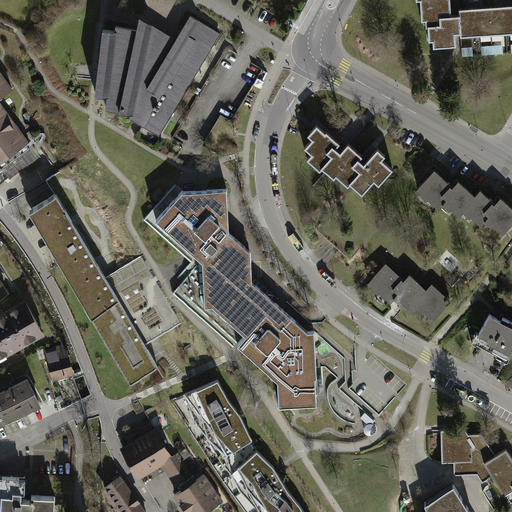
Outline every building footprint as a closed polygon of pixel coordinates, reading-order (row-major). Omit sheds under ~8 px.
[(460,33),(459,14),(455,14),(450,15),(450,12),(451,12),(450,0),(435,0),(436,3),(421,4),(421,12),(422,12),(425,11),(426,19),(426,26),(428,26),(429,32),(433,32),(433,39),(433,46),(456,45),(455,33),(460,33)] [(506,34),(504,6),(497,6),(490,7),(491,35),(506,34)] [(491,35),(490,7),(482,7),(475,8),(476,36),(491,35)] [(476,36),(475,8),(467,8),(459,9),(459,14),(460,33),(461,37),(476,36)] [(176,39),(167,55),(160,50),(160,48),(161,45),(160,42),(159,39),(157,37),(155,35),(152,33),(149,33),(137,30),(116,25),(115,30),(103,29),(95,94),(107,95),(106,108),(133,114),(135,114),(137,114),(138,113),(140,113),(148,117),(143,125),(146,127),(159,135),(220,34),(190,16),(176,39)] [(161,45),(160,48),(160,50),(167,55),(176,39),(140,18),(137,30),(149,33),(152,33),(155,35),(157,37),(159,39),(160,42),(161,45)] [(0,97),(12,88),(1,74),(0,74),(0,54),(1,53),(0,51),(0,97)] [(4,109),(0,111),(0,142),(3,147),(21,133),(4,109)] [(332,171),(335,174),(346,162),(345,161),(355,149),(348,143),(340,152),(338,150),(335,147),(340,143),(326,130),(325,131),(317,124),(310,132),(315,136),(305,147),(312,153),(307,158),(315,166),(318,163),(329,174),(332,171)] [(229,137),(216,129),(206,146),(219,154),(229,137)] [(3,147),(0,148),(0,169),(2,168),(29,148),(31,147),(21,133),(3,147)] [(36,157),(29,148),(2,168),(9,178),(36,157)] [(362,156),(355,149),(345,161),(346,162),(335,174),(343,182),(346,179),(357,190),(359,187),(364,191),(376,178),(381,182),(393,169),(382,159),(385,155),(378,148),(364,164),(361,161),(359,159),(362,156)] [(462,211),(465,209),(475,197),(456,179),(453,182),(450,185),(435,171),(419,188),(422,191),(429,197),(440,208),(443,204),(446,202),(452,208),(460,214),(462,211)] [(176,184),(144,219),(192,262),(197,256),(202,261),(205,305),(213,305),(245,334),(237,343),(278,379),(279,405),(317,403),(316,384),(323,384),(323,367),(316,367),(314,331),(308,331),(269,297),(252,281),(250,251),(229,232),(227,189),(183,190),(176,184)] [(429,197),(422,191),(419,193),(426,200),(429,197)] [(481,191),(475,197),(465,209),(472,215),(482,224),(485,221),(488,218),(494,224),(502,231),(511,220),(511,208),(498,196),(496,198),(493,202),(481,191)] [(56,194),(33,207),(33,208),(30,210),(34,218),(38,216),(45,227),(41,229),(46,238),(50,236),(60,254),(57,256),(62,264),(65,262),(72,273),(68,275),(73,284),(77,281),(83,293),(80,295),(85,303),(88,301),(95,313),(92,315),(97,323),(100,321),(107,332),(103,334),(108,343),(112,341),(122,359),(119,361),(124,369),(127,367),(135,380),(158,366),(56,194)] [(446,202),(443,204),(450,210),(452,208),(446,202)] [(33,208),(33,207),(29,210),(130,382),(135,380),(127,367),(124,369),(119,361),(122,359),(112,341),(108,343),(103,334),(107,332),(100,321),(97,323),(92,315),(95,313),(88,301),(85,303),(80,295),(83,293),(77,281),(73,284),(68,275),(72,273),(65,262),(62,264),(57,256),(60,254),(50,236),(46,238),(41,229),(45,227),(38,216),(34,218),(30,210),(33,208)] [(465,209),(462,211),(470,218),(472,215),(465,209)] [(488,218),(485,221),(492,227),(494,224),(488,218)] [(413,310),(418,304),(421,302),(416,297),(424,288),(410,275),(405,281),(386,265),(370,282),(391,301),(397,295),(413,310)] [(427,291),(424,288),(416,297),(421,302),(418,304),(433,318),(451,299),(448,297),(447,298),(432,285),(427,291)] [(26,302),(0,315),(0,350),(3,348),(6,353),(27,342),(25,337),(40,328),(26,302)] [(501,320),(490,314),(479,333),(481,334),(477,342),(497,353),(499,351),(508,356),(511,348),(511,321),(503,317),(501,320)] [(25,337),(27,342),(28,343),(37,338),(36,337),(43,333),(40,328),(25,337)] [(481,334),(479,333),(477,332),(472,342),(476,344),(477,342),(481,334)] [(63,347),(45,353),(53,378),(71,372),(63,347)] [(28,379),(0,393),(0,423),(40,404),(28,379)] [(232,475),(257,450),(241,415),(238,412),(228,399),(217,380),(183,394),(195,421),(206,437),(221,461),(232,475)] [(374,420),(365,412),(361,417),(368,423),(373,423),(374,420)] [(373,423),(367,423),(366,424),(365,425),(365,426),(364,427),(364,429),(364,430),(364,431),(364,432),(365,433),(365,434),(367,435),(368,436),(370,436),(372,436),(374,435),(375,434),(377,433),(377,431),(378,430),(378,428),(377,427),(376,425),(375,424),(374,423),(373,423)] [(465,474),(477,473),(482,482),(493,476),(494,478),(491,483),(498,494),(504,494),(511,489),(511,456),(507,448),(496,455),(482,433),(469,434),(465,428),(441,429),(442,462),(465,461),(465,474)] [(156,429),(144,436),(160,464),(166,460),(171,467),(170,468),(178,482),(190,475),(177,453),(172,455),(156,429)] [(144,436),(136,441),(152,468),(160,464),(144,436)] [(139,476),(152,468),(136,441),(123,448),(139,476)] [(257,450),(232,475),(240,491),(259,511),(304,511),(301,505),(288,490),(276,470),(274,467),(257,450)] [(175,493),(188,511),(204,511),(221,500),(203,474),(196,479),(193,475),(180,484),(183,488),(175,493)] [(2,476),(0,475),(0,495),(1,496),(0,511),(51,511),(52,509),(50,509),(51,505),(55,505),(55,496),(31,495),(31,499),(21,499),(21,492),(25,492),(25,477),(19,477),(19,476),(2,475),(2,476)] [(105,487),(117,504),(133,493),(120,476),(105,487)] [(471,511),(454,484),(425,502),(429,510),(425,511),(471,511)] [(117,504),(122,511),(145,511),(133,493),(117,504)]
